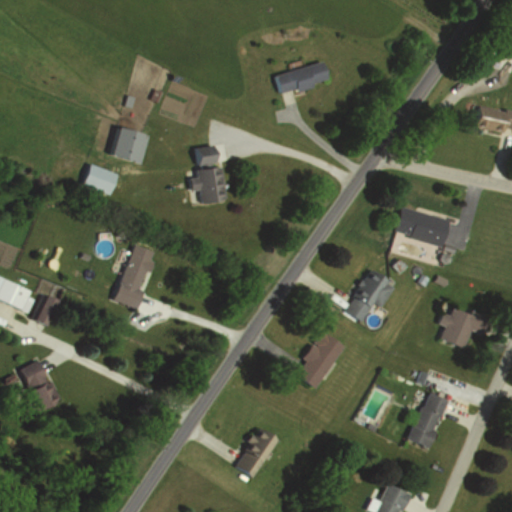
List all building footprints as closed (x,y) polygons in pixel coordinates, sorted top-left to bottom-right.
[(273,93),(324,80),(319,61),(269,73),(273,93)] [(511,112),(468,105),(465,124),(511,132),(511,112)] [(189,164),(206,162),(205,145),(187,147),(189,164)] [(112,176),(85,162),(75,181),(102,195),(112,176)] [(193,202),(218,199),(215,165),(189,167),(190,177),(182,178),(183,189),(192,188),(193,202)] [(434,244),(441,218),(394,206),(387,232),(434,244)] [(109,301),(133,309),(151,251),(128,244),(109,301)] [(355,320),(364,301),(374,306),(386,283),(359,270),(338,311),(355,320)] [(26,292),(0,280),(0,302),(18,311),(26,292)] [(29,320),(40,324),(48,304),(38,299),(29,320)] [(479,316),(463,310),(462,313),(439,305),(432,323),(437,325),(432,339),(455,347),(462,329),(473,333),(479,316)] [(305,344),(286,374),(308,388),(335,344),(316,333),(308,346),(305,344)] [(17,415),(50,400),(32,359),(10,369),(25,401),(13,406),(17,415)] [(398,438),(418,447),(440,400),(421,391),(398,438)] [(243,477),(269,441),(251,428),(225,464),(243,477)] [(390,511),(399,492),(378,483),(365,511),(390,511)]
